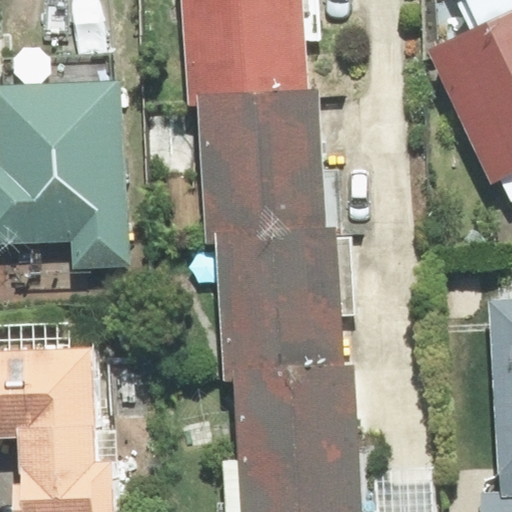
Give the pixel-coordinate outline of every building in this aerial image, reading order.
[(317,0),(196,0),(198,100),(217,100),(220,248),(236,247),(239,385),(248,384),(250,456),(237,457),(237,511),(378,511),(376,359),(354,359),(351,224),(335,224),(333,77),(319,77),(317,0)] [(511,0),(478,0),(489,21),(437,40),(497,184),(511,178),(511,0)] [(140,81),(6,77),(4,156),(0,155),(0,243),(91,246),(90,269),(134,270),(140,81)] [(511,511),(511,289),(503,289),(500,492),(485,492),(484,511),(511,511)] [(121,330),(0,327),(0,430),(36,432),(33,511),(129,511),(132,428),(118,427),(121,330)]
